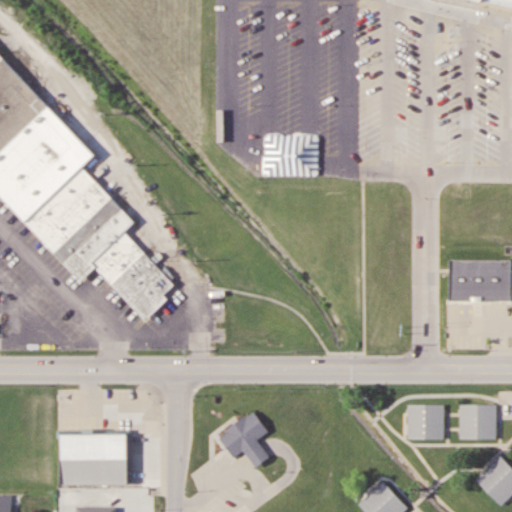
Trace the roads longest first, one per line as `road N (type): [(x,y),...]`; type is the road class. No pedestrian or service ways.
road 1 (secondary): [(511,368),(0,372)]
road 2 (residential): [(173,511),(175,372)]
